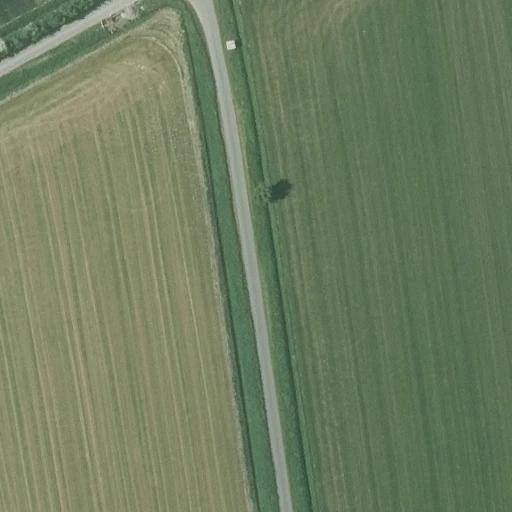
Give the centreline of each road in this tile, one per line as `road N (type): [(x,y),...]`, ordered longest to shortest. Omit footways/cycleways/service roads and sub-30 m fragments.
road 1 (unclassified): [(285,511),(204,0)]
road 2 (unclassified): [(0,70),(127,0)]
